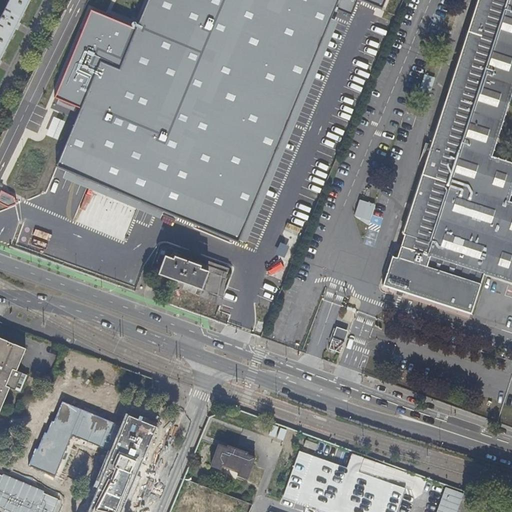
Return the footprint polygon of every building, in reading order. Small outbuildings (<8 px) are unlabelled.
[(8,0),(0,17),(0,57),(15,29),(18,22),(29,0),(8,0)] [(55,167),(66,171),(64,178),(160,219),(163,213),(244,243),(338,21),(330,18),(335,7),(351,13),(356,0),(363,0),(381,7),(384,0),(147,0),(136,27),(92,10),(56,95),(79,106),(55,167)] [(392,257),(382,287),(384,288),(384,286),(472,313),(485,273),(511,281),(511,0),(477,0),(402,235),(404,236),(397,258),(392,257)] [(0,193),(0,202),(9,207),(14,198),(1,191),(0,193)] [(55,252),(62,237),(32,225),(26,239),(55,252)] [(210,271),(211,267),(168,251),(168,250),(165,249),(156,274),(159,275),(160,274),(202,289),(203,290),(204,286),(219,291),(224,277),(210,271)] [(211,267),(226,273),(227,269),(212,263),(211,267)] [(224,277),(226,273),(211,267),(210,271),(224,277)] [(226,273),(224,277),(219,291),(204,286),(203,290),(202,289),(199,297),(221,307),(226,273)] [(348,334),(336,329),(331,343),(343,348),(348,334)] [(0,402),(23,347),(0,338),(0,402)] [(33,399),(37,400),(44,383),(40,382),(50,358),(23,347),(0,402),(0,418),(21,427),(33,399)] [(44,383),(37,400),(40,401),(46,384),(44,383)] [(131,503),(142,478),(137,476),(142,463),(160,423),(145,417),(144,418),(141,417),(140,420),(130,416),(124,428),(65,403),(56,423),(54,423),(49,435),(47,434),(40,450),(38,450),(31,466),(56,476),(74,436),(114,452),(98,489),(101,491),(92,511),(118,511),(124,500),(131,503)] [(239,476),(248,479),(256,458),(252,456),(254,451),(248,449),(247,452),(229,445),(228,447),(220,444),(212,466),(222,469),(223,465),(240,472),(239,476)] [(347,467),(299,450),(282,498),(322,511),(396,511),(404,488),(359,473),(364,458),(352,454),(347,467)] [(137,476),(142,478),(143,478),(148,466),(142,463),(137,476)] [(0,475),(0,509),(8,511),(52,511),(58,495),(0,475)] [(445,487),(435,511),(458,511),(465,494),(445,487)]
